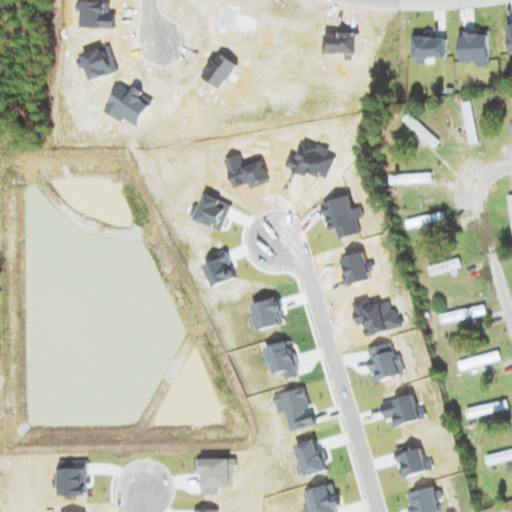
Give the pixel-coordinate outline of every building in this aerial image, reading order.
[(461,105),(467,145),(476,144),(470,103),(461,105)] [(437,143),(407,114),(401,121),(431,149),(437,143)] [(246,191),(270,193),(272,169),(248,168),(246,191)] [(431,176),(387,176),(387,184),(431,184),(431,176)] [(406,228),(443,222),(442,215),(404,221),(406,228)] [(426,268),(428,276),(459,269),(457,260),(426,268)] [(484,316),(483,307),(438,315),(440,324),(484,316)] [(458,363),(460,371),(494,362),(492,355),(458,363)] [(189,407),(205,415),(212,400),(196,392),(189,407)] [(507,408),(504,400),(464,410),(467,419),(507,408)] [(226,469),(241,472),(247,448),(231,445),(226,469)] [(511,449),(484,457),(487,467),(511,459),(511,449)]
